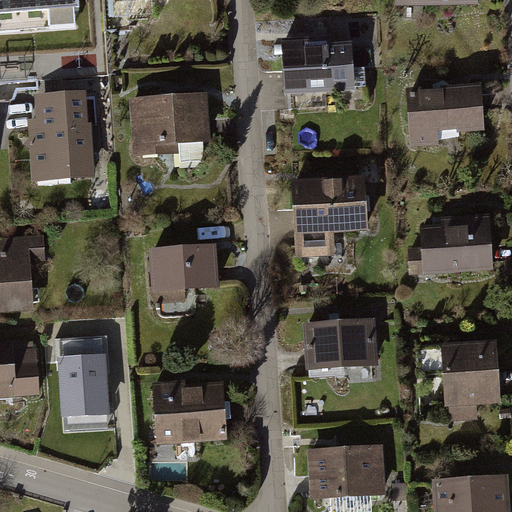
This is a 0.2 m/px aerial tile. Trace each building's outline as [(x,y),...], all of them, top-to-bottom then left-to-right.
[(0,0),(0,17),(49,14),(50,30),(74,29),(73,13),(78,12),(77,0),(0,0)] [(480,0),(412,0),(412,9),(481,10),(480,0)] [(360,53),(288,55),(289,99),(361,96),(360,53)] [(40,129),(32,129),(35,171),(67,169),(68,176),(92,174),(91,153),(99,152),(98,127),(85,127),(84,97),(53,98),(54,107),(39,108),(40,129)] [(487,101),(414,105),(416,143),(489,140),(487,101)] [(212,103),(133,107),(136,159),(214,156),(212,103)] [(372,187),(298,192),(301,239),(374,235),(372,187)] [(495,235),(426,237),(427,278),(496,275),(495,235)] [(44,242),(0,245),(0,319),(50,315),(44,242)] [(224,252),(149,254),(150,299),(225,297),(224,252)] [(377,325),(307,331),(310,379),(381,373),(377,325)] [(59,342),(65,430),(111,427),(105,339),(59,342)] [(503,350),(448,353),(451,413),(507,409),(503,350)] [(22,354),(0,354),(0,403),(25,402),(22,354)] [(228,390),(159,393),(162,450),(231,446),(228,390)] [(388,447),(315,451),(318,503),(391,499),(388,447)] [(511,511),(511,479),(439,485),(440,511),(511,511)]
